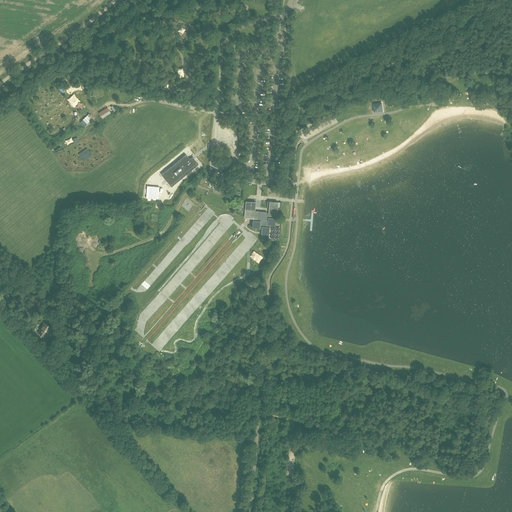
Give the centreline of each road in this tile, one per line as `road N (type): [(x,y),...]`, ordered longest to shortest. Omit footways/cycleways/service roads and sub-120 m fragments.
road 1 (track): [(139,0),(95,36),(93,47),(70,54),(0,104)]
road 2 (track): [(0,84),(114,0)]
